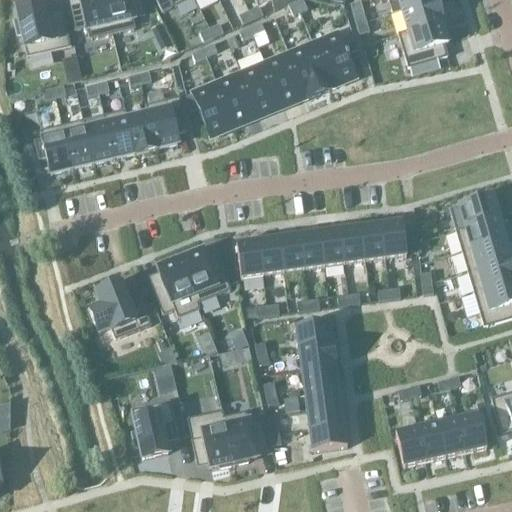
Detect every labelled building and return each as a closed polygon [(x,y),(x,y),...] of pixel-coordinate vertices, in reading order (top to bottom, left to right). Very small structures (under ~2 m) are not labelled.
[(112,37),(103,0),(79,0),(81,6),(69,9),(74,34),(87,31),(89,42),(112,37)] [(103,0),(112,37),(135,32),(133,20),(145,18),(140,0),(103,0)] [(193,0),(154,0),(162,16),(193,0)] [(287,0),(271,0),(274,14),(289,7),(287,0)] [(435,3),(434,0),(388,0),(394,17),(401,14),(436,4),(435,3)] [(302,2),(295,5),(300,16),(307,13),(302,2)] [(436,3),(435,3),(436,4),(401,14),(407,34),(407,35),(442,25),(442,26),(443,25),(436,3)] [(41,5),(16,11),(19,22),(14,24),(17,39),(22,38),(27,60),(70,50),(61,13),(44,17),(41,5)] [(300,16),(295,5),(288,8),(290,13),(293,19),(300,16)] [(360,5),(350,8),(353,17),(356,28),(366,25),(363,14),(360,5)] [(263,19),(258,10),(249,14),(253,24),(263,19)] [(253,24),(249,14),(239,18),(243,28),(253,24)] [(366,25),(356,28),(359,38),(369,35),(366,25)] [(448,46),(442,26),(442,25),(407,35),(407,34),(398,37),(408,71),(410,70),(437,63),(447,60),(444,48),(448,46)] [(264,34),(261,26),(250,31),(253,39),(264,34)] [(223,37),(219,27),(209,31),(213,41),(223,37)] [(213,41),(209,31),(199,36),(203,46),(213,41)] [(253,39),(250,31),(239,36),(242,44),(253,39)] [(338,36),(313,46),(331,91),(332,91),(356,81),(347,60),(349,60),(347,56),(346,57),(338,36)] [(331,91),(313,46),(289,56),(307,101),(306,101),(306,102),(332,92),(332,91),(331,91)] [(217,55),(213,48),(202,53),(206,60),(217,55)] [(206,60),(202,53),(191,57),(195,65),(206,60)] [(307,101),(289,56),(265,66),(283,111),(306,101),(307,101)] [(440,72),(437,63),(410,70),(413,80),(440,72)] [(283,111),(265,66),(241,76),(259,121),(283,111)] [(151,85),(149,75),(138,77),(141,88),(151,85)] [(259,121),(241,76),(217,86),(235,130),(259,121)] [(141,88),(138,77),(127,80),(128,80),(130,90),(141,88)] [(109,95),(107,85),(96,87),(99,98),(109,95)] [(235,130),(217,86),(191,96),(210,141),(235,130)] [(99,98),(96,87),(85,90),(88,100),(99,98)] [(63,89),(53,92),(55,102),(66,99),(63,89)] [(55,102),(53,92),(42,94),(44,105),(55,102)] [(145,108),(147,118),(148,118),(156,152),(157,152),(178,147),(176,137),(188,134),(179,100),(145,108)] [(135,157),(127,123),(128,122),(125,113),(103,119),(105,128),(106,128),(114,162),(134,157),(135,157)] [(156,152),(148,118),(147,118),(128,122),(127,123),(135,157),(134,157),(135,158),(157,153),(157,152),(156,152)] [(93,167),(85,133),(86,133),(83,123),(62,128),(72,172),(93,167)] [(72,172),(62,128),(61,129),(40,134),(42,143),(35,145),(39,161),(46,160),(50,178),(62,175),(72,172)] [(114,162),(106,128),(105,128),(86,133),(85,133),(93,167),(114,162)] [(468,207),(459,210),(465,231),(465,232),(499,221),(493,200),(484,203),(482,198),(467,203),(468,207)] [(465,231),(456,234),(462,255),(505,242),(499,221),(465,232),(465,231)] [(407,260),(402,225),(380,228),(384,263),(407,260)] [(384,263),(380,228),(359,231),(364,266),(384,263)] [(364,266),(359,231),(339,233),(344,269),(364,266)] [(344,269),(339,233),(319,236),(324,271),(344,269)] [(418,234),(408,236),(409,247),(419,245),(418,234)] [(324,271),(319,236),(299,239),(303,274),(324,271)] [(303,274),(299,239),(279,241),(283,277),(303,274)] [(283,277),(279,241),(258,244),(263,279),(283,277)] [(505,242),(462,255),(468,276),(511,263),(511,262),(505,242)] [(263,279),(258,244),(236,247),(241,282),(263,279)] [(419,245),(409,247),(411,257),(417,256),(421,256),(419,245)] [(202,254),(194,258),(193,255),(179,261),(197,307),(198,306),(231,293),(218,261),(217,259),(205,263),(203,258),(202,254)] [(197,307),(179,261),(165,266),(166,269),(158,272),(159,275),(161,281),(150,285),(163,318),(174,313),(177,321),(200,312),(198,306),(197,307)] [(511,263),(468,276),(474,296),(511,285),(511,261),(511,262),(511,263)] [(432,286),(430,276),(420,277),(421,288),(432,286)] [(511,285),(474,296),(484,330),(511,321),(511,285)] [(433,297),(432,286),(421,288),(423,298),(433,297)] [(150,329),(142,308),(131,313),(121,287),(96,296),(101,309),(89,313),(98,336),(110,331),(115,343),(150,329)] [(401,302),(399,291),(388,293),(390,303),(401,302)] [(388,293),(378,294),(379,304),(390,303),(388,293)] [(360,307),(359,297),(348,298),(349,309),(360,307)] [(349,309),(348,298),(337,300),(339,310),(349,309)] [(318,302),(307,304),(309,314),(320,313),(318,302)] [(307,304),(297,305),(298,315),(309,314),(307,304)] [(279,318),(278,308),(267,309),(268,320),(279,318)] [(268,320),(267,309),(256,310),(258,321),(268,320)] [(330,325),(295,330),(298,352),(333,348),(333,347),(330,325)] [(267,357),(265,346),(254,348),(257,359),(267,357)] [(333,348),(298,352),(300,373),(336,368),(336,369),(337,369),(334,347),(333,347),(333,348)] [(269,367),(267,357),(257,359),(259,369),(269,367)] [(336,368),(300,373),(303,393),(338,388),(336,369),(336,368)] [(461,391),(459,380),(448,383),(450,393),(461,391)] [(450,393),(448,383),(438,385),(440,396),(450,393)] [(273,386),(263,388),(266,399),(276,396),(273,386)] [(338,388),(303,393),(306,413),(341,408),(338,388)] [(421,400),(419,389),(408,392),(411,402),(421,400)] [(408,392),(398,394),(400,404),(410,402),(408,392)] [(511,395),(491,402),(501,437),(511,433),(511,395)] [(278,407),(276,396),(266,399),(268,409),(278,407)] [(140,451),(143,462),(168,456),(165,445),(177,442),(169,405),(132,413),(137,435),(132,437),(135,452),(140,451)] [(341,408),(306,413),(309,433),(344,428),(341,408)] [(234,468),(223,420),(224,420),(223,414),(187,422),(196,464),(208,462),(210,471),(219,469),(219,472),(234,468)] [(246,415),(224,420),(223,420),(234,468),(248,465),(248,463),(256,461),(254,451),(266,448),(261,424),(249,427),(246,415)] [(487,452),(479,417),(457,422),(465,457),(487,452)] [(465,457),(457,422),(437,427),(445,461),(465,457)] [(279,437),(276,427),(266,429),(268,440),(279,437)] [(445,461),(437,427),(417,431),(425,466),(445,461)] [(344,428),(309,433),(312,456),(347,451),(344,428)] [(425,466),(417,431),(395,436),(403,471),(425,466)] [(281,448),(279,437),(268,440),(271,450),(281,448)]
